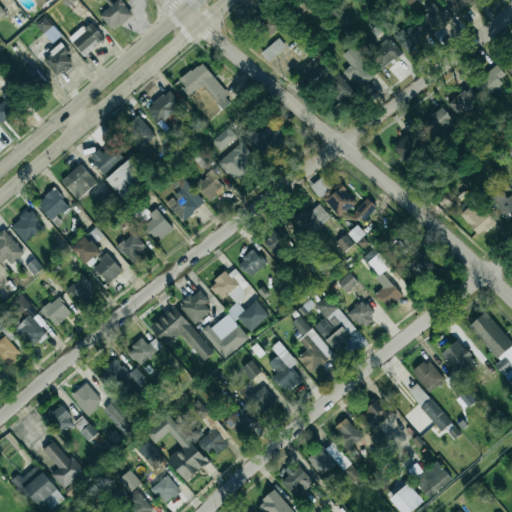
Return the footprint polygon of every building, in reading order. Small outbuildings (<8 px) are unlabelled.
[(111,5),(99,16),(112,31),(132,14),(120,0),(118,0),(111,6),(111,5)] [(0,18),(8,12),(0,1),(0,18)] [(451,17),(443,8),(440,11),(433,3),(419,16),(434,32),(451,17)] [(258,23),(271,36),(282,24),(268,12),(258,23)] [(53,44),(62,35),(44,16),(35,25),(53,44)] [(407,52),(427,33),(415,20),(395,39),(407,52)] [(69,39),(85,57),(105,38),(89,21),(69,39)] [(261,53),(268,62),(286,47),(279,38),(261,53)] [(371,55),(383,69),(401,53),(388,39),(371,55)] [(42,60),(57,77),(72,64),(66,56),(70,53),(61,43),(42,60)] [(377,75),(355,45),(342,55),(350,66),(344,71),(358,89),(377,75)] [(329,61),(320,51),(296,74),(305,83),(329,61)] [(178,81),(190,95),(202,85),(222,109),(232,100),(201,62),(178,81)] [(507,76),(496,64),(474,85),(485,97),(507,76)] [(325,84),(340,104),(354,94),(339,74),(325,84)] [(448,104),(460,117),(479,100),(468,87),(448,104)] [(158,124),(181,106),(169,91),(146,109),(158,124)] [(0,101),(0,121),(0,122),(21,106),(12,93),(0,101)] [(424,121),(437,137),(455,123),(441,107),(424,121)] [(138,150),(155,138),(138,115),(121,127),(138,150)] [(264,155),(284,139),(272,123),(252,139),(264,155)] [(223,147),(237,138),(230,127),(215,136),(223,147)] [(392,144),(400,160),(421,151),(412,134),(392,144)] [(98,149),(89,158),(105,175),(124,158),(111,144),(102,153),(98,149)] [(219,164),(234,181),(250,167),(236,150),(219,164)] [(122,198),(146,175),(130,158),(106,180),(122,198)] [(61,181),(77,200),(97,183),(80,164),(61,181)] [(225,192),(214,171),(196,181),(207,201),(225,192)] [(332,190),(322,177),(312,185),(336,218),(356,203),(341,183),(332,190)] [(167,204),(183,222),(204,202),(186,182),(172,195),(174,197),(167,204)] [(504,218),(511,211),(511,195),(511,194),(508,197),(500,188),(488,198),(504,218)] [(69,206),(53,189),(36,204),(52,221),(69,206)] [(376,207),(367,199),(353,213),(363,222),(376,207)] [(292,222),(305,238),(330,218),(317,202),(292,222)] [(460,214),(479,236),(495,223),(480,204),(471,211),(468,207),(460,214)] [(148,215),(151,219),(143,225),(154,242),(172,230),(157,208),(148,215)] [(45,228),(29,210),(10,226),(25,244),(45,228)] [(356,242),(365,235),(357,226),(348,234),(356,242)] [(281,230),(262,240),(274,259),(292,248),(281,230)] [(0,235),(0,262),(0,263),(5,259),(10,265),(24,253),(5,231),(0,235)] [(116,245),(131,262),(146,248),(131,231),(116,245)] [(71,247),(85,264),(100,252),(86,235),(71,247)] [(361,259),(377,277),(390,266),(373,248),(361,259)] [(250,277),(266,263),(253,249),(237,263),(250,277)] [(407,265),(418,280),(435,268),(425,253),(407,265)] [(122,271),(107,254),(92,267),(107,284),(122,271)] [(33,275),(42,268),(35,258),(26,265),(33,275)] [(269,316),(256,301),(244,310),(238,303),(247,297),(241,290),(248,285),(233,267),(209,286),(220,300),(228,294),(235,304),(229,309),(248,333),(269,316)] [(338,283),(346,293),(358,283),(349,273),(338,283)] [(383,286),(374,296),(388,308),(402,293),(382,274),(376,280),(383,286)] [(78,303),(95,290),(84,275),(67,287),(78,303)] [(212,310),(198,291),(179,305),(193,324),(212,310)] [(31,305),(20,293),(8,303),(19,315),(31,305)] [(334,352),(357,334),(328,295),(315,305),(325,318),(314,326),(334,352)] [(71,315),(59,297),(41,308),(53,326),(71,315)] [(375,315),(363,300),(348,313),(360,327),(375,315)] [(166,346),(180,334),(202,361),(213,353),(174,306),(149,326),(166,346)] [(469,327),(497,359),(511,345),(511,342),(485,312),(469,327)] [(248,338),(226,313),(202,334),(225,359),(248,338)] [(31,349),(47,336),(31,315),(14,328),(31,349)] [(333,352),(299,316),(291,323),(304,337),(299,342),(306,350),(297,359),(311,374),(333,352)] [(21,354),(6,337),(0,342),(0,361),(6,367),(21,354)] [(154,338),(147,345),(141,338),(126,352),(139,366),(161,346),(154,338)] [(476,366),(460,340),(441,352),(458,378),(476,366)] [(291,368),(297,362),(278,341),(271,348),(277,355),(268,364),(276,373),(273,376),(287,392),(302,379),(291,368)] [(511,377),(511,367),(506,357),(496,363),(506,381),(511,377)] [(412,372),(428,392),(444,380),(428,359),(412,372)] [(136,367),(128,373),(117,360),(99,375),(112,391),(125,380),(145,404),(158,394),(136,367)] [(250,381),(261,372),(251,360),(241,369),(250,381)] [(475,401),(454,378),(447,385),(469,407),(475,401)] [(71,397),(88,415),(102,402),(86,383),(71,397)] [(408,391),(440,432),(450,424),(418,383),(408,391)] [(260,415),(276,401),(262,385),(246,400),(260,415)] [(128,437),(140,425),(114,400),(102,412),(128,437)] [(371,431),(389,414),(376,400),(358,417),(371,431)] [(209,413),(198,401),(190,409),(202,420),(209,413)] [(61,434),(74,422),(60,406),(47,417),(61,434)] [(237,435),(251,421),(238,407),(223,421),(237,435)] [(208,464),(168,414),(146,433),(154,443),(169,432),(181,447),(167,459),(186,482),(208,464)] [(345,451),(362,437),(346,418),(335,427),(340,434),(335,438),(345,451)] [(212,458),(228,445),(214,428),(198,442),(212,458)] [(64,490),(83,472),(54,440),(43,450),(58,467),(50,475),(64,490)] [(306,459),(320,476),(337,463),(356,487),(363,481),(333,442),(324,449),(322,446),(306,459)] [(415,463),(406,472),(430,499),(452,479),(436,461),(423,472),(415,463)] [(44,501),(51,509),(64,498),(34,464),(12,484),(25,498),(29,495),(38,506),(44,501)] [(280,482),(296,500),(314,483),(297,464),(287,473),(289,475),(280,482)] [(128,494),(141,483),(130,471),(117,481),(128,494)] [(164,505),(180,490),(166,475),(150,489),(164,505)] [(410,511),(423,502),(408,484),(390,499),(400,511),(410,511)] [(152,511),(138,489),(122,500),(130,511),(152,511)] [(262,511),(287,511),(291,509),(275,490),(257,505),(262,511)]
